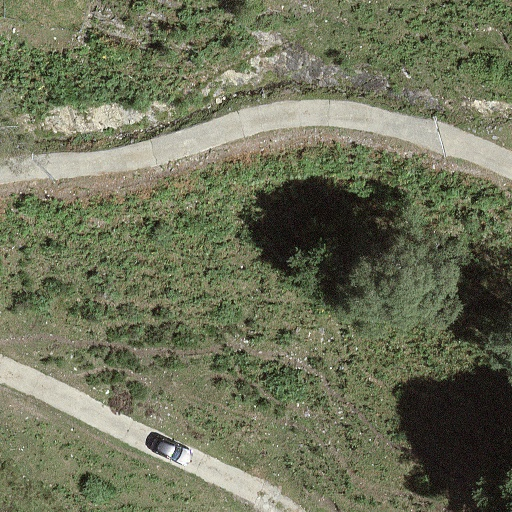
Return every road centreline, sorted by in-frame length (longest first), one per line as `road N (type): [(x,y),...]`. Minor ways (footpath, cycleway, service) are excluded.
road 1 (track): [(511,181),(401,127),(273,127),(155,172),(0,170)]
road 2 (track): [(0,379),(284,511)]
